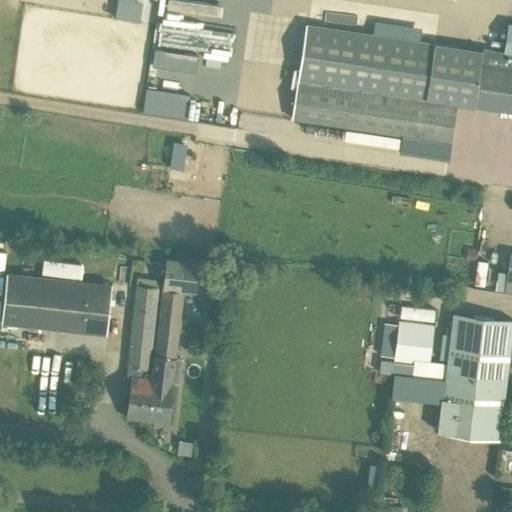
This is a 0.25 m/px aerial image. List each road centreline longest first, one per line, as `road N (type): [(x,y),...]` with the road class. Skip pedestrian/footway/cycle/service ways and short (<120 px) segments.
road 1 (unknown): [(0,81),(511,163)]
road 2 (residential): [(180,511),(170,478),(146,448),(0,428)]
